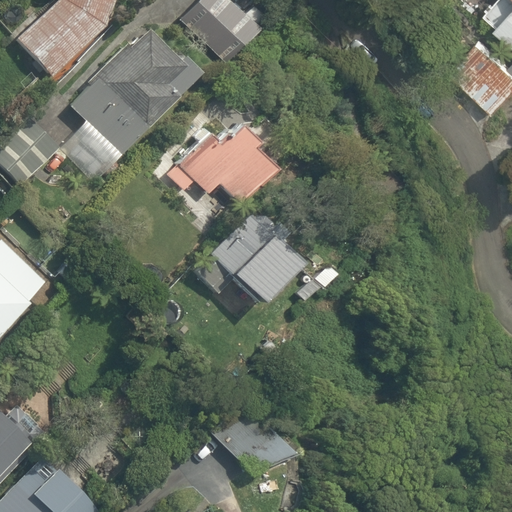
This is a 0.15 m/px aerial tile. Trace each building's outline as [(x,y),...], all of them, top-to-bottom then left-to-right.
[(36,12),(8,41),(47,78),(102,20),(105,0),(32,0),(31,10),(36,12)] [(189,3),(172,23),(221,65),(258,21),(233,0),(204,0),(197,9),(189,3)] [(475,35),(443,69),(493,115),(511,94),(511,0),(492,0),(482,12),(500,28),(485,44),(475,35)] [(137,26),(64,105),(120,156),(192,77),(137,26)] [(25,116),(0,142),(0,176),(14,190),(57,146),(25,116)] [(254,142),(234,125),(215,148),(202,137),(178,165),(173,160),(158,178),(180,195),(187,187),(201,198),(210,187),(236,209),(271,167),(249,148),(254,142)] [(239,214),(236,217),(189,277),(215,298),(226,284),(240,295),(235,301),(251,314),(269,291),(273,294),(290,272),(286,269),(295,258),(239,214)] [(0,329),(40,285),(0,248),(0,329)] [(243,395),(202,432),(245,480),(295,454),(243,395)] [(0,475),(23,454),(0,428),(0,475)] [(86,511),(36,461),(0,496),(0,511),(86,511)]
